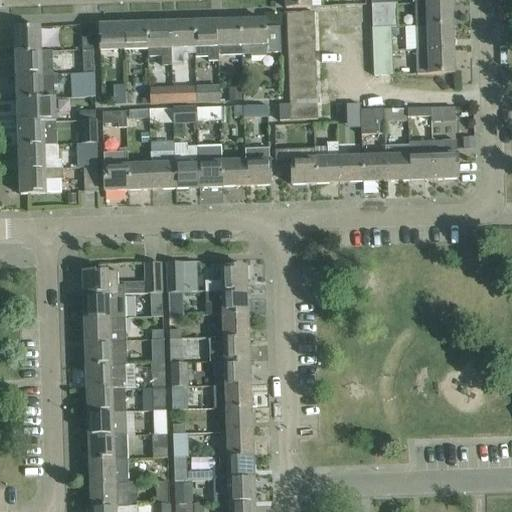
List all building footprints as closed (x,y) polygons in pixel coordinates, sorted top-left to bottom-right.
[(310,0),(285,0),(286,9),(311,8),(310,0)] [(452,3),(426,4),(427,27),(452,26),(452,3)] [(387,6),(371,7),(372,30),(390,28),(397,28),(396,5),(387,6)] [(286,27),(314,26),(314,13),(286,14),(286,27)] [(241,22),(242,47),(266,46),(266,54),(281,54),(280,28),(265,28),(265,21),(241,22)] [(217,22),(194,23),(195,49),(218,48),(217,22)] [(242,47),(241,22),(217,22),(218,48),(219,57),(242,56),(242,47)] [(194,23),(170,24),(172,66),(183,66),(183,49),(195,49),(194,23)] [(170,24),(147,25),(148,50),(159,50),(160,66),(172,66),(170,24)] [(147,25),(123,26),(124,51),(148,50),(147,25)] [(124,51),(123,26),(99,27),(100,52),(124,51)] [(314,26),(286,27),(287,41),(315,40),(314,26)] [(452,26),(427,27),(428,50),(453,49),(452,26)] [(40,53),(40,52),(40,28),(14,29),(15,53),(40,53)] [(390,28),(372,30),(373,53),(391,52),(390,28)] [(315,53),(315,40),(287,41),(287,54),(315,53)] [(82,51),(94,51),(94,41),(82,42),(82,51)] [(453,49),(428,50),(429,75),(454,74),(453,49)] [(95,75),(94,51),(82,51),(83,75),(95,75)] [(52,52),(40,52),(40,53),(15,53),(16,77),(53,76),(53,75),(52,52)] [(392,77),(391,52),(373,53),(374,78),(392,77)] [(315,67),(315,53),(287,54),(287,67),(315,67)] [(315,67),(287,67),(288,81),(316,80),(315,67)] [(57,75),(53,75),(53,76),(16,77),(17,101),(54,99),(54,86),(57,86),(57,75)] [(95,75),(83,75),(84,98),(95,98),(95,75)] [(316,80),(288,81),(288,94),(316,93),(316,80)] [(126,107),(125,95),(125,89),(114,89),(114,107),(126,107)] [(220,90),(196,91),(196,105),(220,104),(220,90)] [(244,102),(243,90),(229,91),(230,103),(244,102)] [(243,90),(244,102),(254,102),(253,90),(243,90)] [(173,106),(172,91),(149,92),(150,106),(173,106)] [(196,105),(196,91),(172,91),(173,106),(196,105)] [(316,93),(288,94),(289,108),(317,107),(316,93)] [(125,95),(126,107),(136,107),(135,95),(125,95)] [(54,99),(17,101),(18,124),(55,123),(54,99)] [(244,120),(244,107),(234,108),(235,120),(244,120)] [(252,107),(244,107),(244,120),(253,119),(252,107)] [(317,120),(317,107),(289,108),(289,121),(317,120)] [(220,109),(197,110),(197,123),(220,123),(220,109)] [(431,118),(431,109),(408,109),(408,110),(408,119),(431,118)] [(173,121),(173,110),(149,111),(149,122),(173,121)] [(197,110),(173,110),(173,121),(173,124),(173,127),(197,126),(197,123),(197,110)] [(408,119),(408,110),(384,111),(385,135),(397,134),(396,122),(408,122),(408,119)] [(149,122),(149,111),(126,112),(126,123),(149,122)] [(385,135),(384,111),(360,112),(361,138),(385,137),(385,135)] [(126,123),(126,112),(103,113),(103,124),(118,123),(118,130),(126,129),(126,123)] [(94,122),(94,113),(79,113),(79,122),(94,122)] [(83,146),(97,145),(96,122),(82,123),(83,146)] [(55,123),(18,124),(18,148),(56,147),(55,123)] [(474,138),(462,138),(463,148),(475,148),(474,138)] [(432,143),(434,181),(458,180),(456,142),(432,143)] [(434,181),(432,143),(409,143),(409,157),(410,182),(434,181)] [(199,189),(198,144),(188,145),(188,158),(174,158),(175,166),(176,190),(199,189)] [(210,164),(209,148),(209,144),(198,144),(199,189),(223,188),(222,164),(210,164)] [(98,169),(97,145),(83,146),(84,169),(98,169)] [(56,162),(56,147),(18,148),(19,171),(62,170),(62,162),(56,162)] [(129,192),(128,167),(127,150),(103,151),(104,193),(129,192)] [(246,151),(246,163),(247,187),(270,187),(269,150),(246,151)] [(316,185),(314,160),(314,150),(275,151),(275,162),(291,162),(292,186),(316,185)] [(386,183),(386,157),(362,158),(363,183),(386,183)] [(410,182),(409,157),(386,157),(386,183),(410,182)] [(362,158),(338,159),(339,184),(363,183),(362,158)] [(339,184),(338,159),(314,160),(316,185),(339,184)] [(247,187),(246,163),(222,164),(223,188),(247,187)] [(175,166),(151,167),(152,191),(176,190),(175,166)] [(152,191),(151,167),(128,167),(129,192),(152,191)] [(84,169),(83,169),(84,193),(98,193),(98,169),(84,169)] [(62,170),(19,171),(20,196),(45,195),(45,181),(63,180),(62,170)] [(67,205),(76,205),(76,195),(67,195),(67,205)] [(168,294),(182,293),(180,263),(167,264),(168,294)] [(146,295),(162,294),(161,264),(145,265),(146,295)] [(205,293),(247,291),(246,267),(221,268),(221,283),(205,284),(205,293)] [(83,297),(124,295),(124,286),(118,287),(117,272),(82,273),(83,297)] [(247,291),(205,293),(206,304),(222,303),(222,316),(248,315),(247,291)] [(183,318),(182,293),(168,294),(169,318),(183,318)] [(162,313),(162,294),(146,295),(146,314),(162,313)] [(124,295),(83,297),(84,320),(125,319),(124,295)] [(249,338),(248,315),(222,316),(223,339),(249,338)] [(183,318),(169,318),(170,341),(184,340),(183,318)] [(126,343),(125,319),(84,320),(85,344),(126,343)] [(163,332),(151,332),(152,343),(163,342),(163,332)] [(249,361),(249,338),(223,339),(210,340),(211,363),(214,363),(224,362),(249,361)] [(151,365),(164,365),(163,342),(152,343),(151,343),(151,365)] [(169,364),(181,364),(180,342),(168,342),(169,364)] [(127,366),(126,343),(85,344),(85,367),(127,366)] [(250,385),(249,361),(224,362),(214,363),(214,386),(225,386),(250,385)] [(182,387),(181,364),(169,364),(170,387),(182,387)] [(164,365),(151,365),(152,388),(165,388),(164,365)] [(127,366),(85,367),(86,391),(128,390),(127,366)] [(250,385),(225,386),(225,410),(251,409),(250,385)] [(171,388),(171,399),(183,399),(183,387),(171,388)] [(166,412),(165,388),(152,388),(153,413),(166,412)] [(225,410),(225,388),(213,388),(214,410),(225,410)] [(138,390),(128,390),(86,391),(87,415),(125,414),(139,413),(138,390)] [(251,409),(225,410),(226,433),(252,432),(251,409)] [(167,435),(166,412),(153,413),(154,436),(167,435)] [(126,437),(125,414),(87,415),(88,439),(126,437)] [(171,435),(183,435),(183,426),(171,427),(171,435)] [(252,432),(226,433),(227,457),(253,456),(252,432)] [(167,459),(167,435),(154,436),(155,459),(167,459)] [(183,435),(171,435),(172,459),(185,459),(188,459),(187,435),(183,435)] [(127,461),(126,437),(88,439),(89,462),(127,461)] [(253,456),(227,457),(220,457),(220,469),(212,469),(213,481),(254,479),(253,456)] [(213,481),(212,469),(186,470),(185,459),(172,459),(173,482),(205,481),(213,481)] [(128,484),(127,461),(89,462),(90,485),(128,484)] [(254,503),(254,479),(213,481),(213,490),(228,489),(228,503),(254,503)] [(168,482),(155,483),(156,506),(169,506),(168,482)] [(136,483),(128,484),(90,485),(90,509),(129,507),(128,495),(137,495),(136,483)] [(192,486),(175,487),(175,506),(192,505),(192,493),(192,486)] [(254,511),(254,503),(228,503),(228,511),(254,511)]
